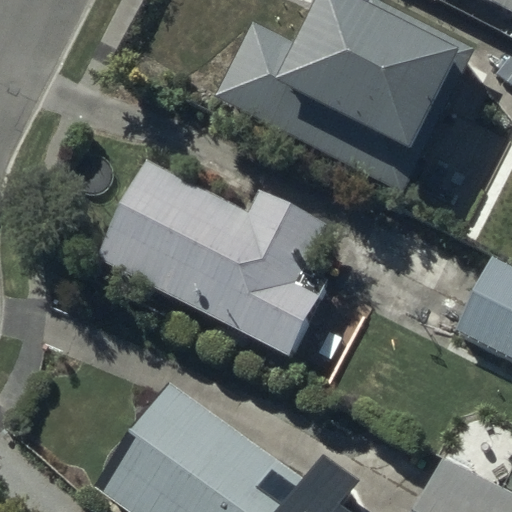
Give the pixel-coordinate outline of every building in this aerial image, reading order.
[(288,0),(261,53),(415,132),(466,32),(404,0),(288,0)] [(105,235),(282,328),(321,253),(289,236),(313,192),(268,168),(254,194),(154,141),(105,235)] [(511,271),(494,263),(458,335),(511,362),(511,271)] [(163,366),(97,458),(173,511),(328,511),(342,493),(163,366)] [(511,511),(511,481),(506,493),(447,463),(420,511),(511,511)]
